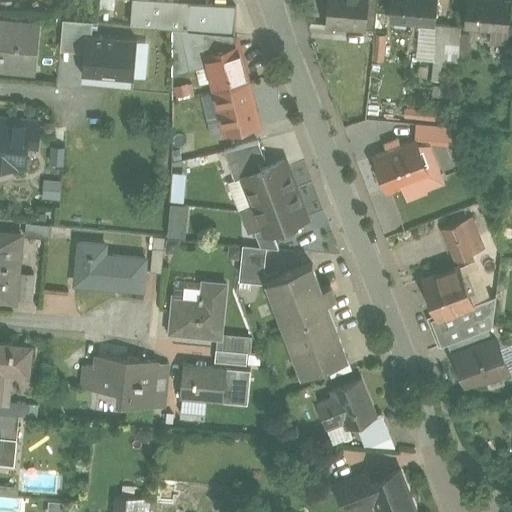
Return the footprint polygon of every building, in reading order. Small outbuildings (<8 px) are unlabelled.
[(148,0),(138,0),(135,0),(133,24),(173,27),(173,73),(211,64),(217,89),(249,81),(240,44),(239,44),(237,33),(236,33),(236,31),(237,6),(171,2),(148,0)] [(330,0),(329,24),(376,27),(377,0),(330,0)] [(434,0),(391,0),(390,19),(433,23),(434,0)] [(511,1),(500,0),(464,0),(462,25),(508,29),(511,1)] [(40,27),(0,23),(0,63),(36,68),(40,27)] [(449,24),(438,23),(434,59),(445,60),(449,24)] [(458,25),(449,24),(445,60),(454,61),(458,25)] [(468,53),(468,32),(460,32),(460,53),(468,53)] [(136,37),(86,33),(83,70),(132,75),(136,37)] [(249,81),(217,89),(228,131),(259,123),(249,81)] [(0,116),(0,118),(0,163),(16,166),(17,164),(25,164),(28,143),(38,143),(40,124),(23,122),(24,118),(0,116)] [(451,126),(418,122),(417,138),(449,141),(451,126)] [(260,140),(225,149),(236,178),(246,175),(243,167),(260,160),(266,157),(260,140)] [(416,141),(377,156),(390,188),(429,173),(416,141)] [(64,145),(52,144),(50,161),(62,162),(64,145)] [(285,159),(263,168),(260,160),(243,167),(246,175),(256,203),(296,188),(285,159)] [(171,171),(170,198),(184,199),(185,171),(171,171)] [(63,179),(45,178),(43,198),(61,199),(63,179)] [(308,213),(321,209),(312,183),(299,188),(308,213)] [(296,188),(256,203),(265,226),(268,232),(274,230),(307,217),(296,188)] [(168,201),(168,233),(186,234),(186,201),(168,201)] [(485,247),(473,215),(463,219),(476,251),(485,247)] [(463,219),(445,226),(457,258),(476,251),(463,219)] [(51,223),(27,221),(26,236),(49,238),(51,223)] [(274,230),(268,232),(265,226),(256,230),(262,245),(280,247),(274,230)] [(22,233),(0,231),(0,291),(16,293),(22,233)] [(166,236),(155,235),(153,247),(165,248),(166,236)] [(146,258),(106,254),(107,244),(81,242),(77,277),(114,281),(113,286),(143,288),(146,258)] [(268,247),(245,245),(243,265),(266,268),(268,247)] [(165,248),(153,247),(151,271),(163,272),(165,248)] [(324,286),(314,261),(268,279),(305,373),(350,356),(328,300),(337,297),(332,283),(324,286)] [(462,263),(424,277),(438,314),(439,316),(476,302),(476,300),(462,263)] [(33,298),(35,272),(22,271),(20,297),(33,298)] [(227,283),(204,280),(203,291),(202,292),(201,296),(175,293),(171,331),(219,336),(222,336),(227,283)] [(476,302),(439,316),(438,314),(432,316),(442,344),(448,342),(489,326),(493,325),(496,292),(476,300),(476,302)] [(489,326),(448,342),(453,354),(456,352),(493,338),(489,326)] [(222,336),(219,336),(217,348),(249,351),(250,339),(222,336)] [(493,338),(456,352),(467,381),(480,376),(485,379),(509,370),(497,336),(493,338)] [(31,346),(0,343),(0,369),(28,372),(31,346)] [(249,351),(217,348),(216,359),(248,362),(249,351)] [(158,359),(100,353),(98,365),(96,387),(115,389),(116,386),(123,387),(121,401),(154,405),(158,359)] [(252,368),(184,362),(181,396),(249,402),(252,368)] [(98,365),(86,364),(84,385),(96,387),(98,365)] [(361,377),(334,388),(336,394),(319,401),(329,426),(346,419),(349,425),(358,422),(376,414),(376,413),(361,377)] [(39,403),(0,399),(0,398),(0,411),(20,414),(38,415),(39,403)] [(0,411),(0,427),(2,428),(1,435),(17,436),(20,414),(0,411)] [(376,414),(358,422),(366,442),(396,444),(383,411),(376,413),(376,414)] [(371,481),(369,481),(376,498),(381,511),(403,511),(416,507),(401,469),(371,481)] [(367,472),(335,484),(345,510),(376,498),(369,481),(371,481),(367,472)] [(114,511),(135,511),(137,495),(117,494),(114,511)] [(150,511),(152,497),(137,495),(135,511),(150,511)]
